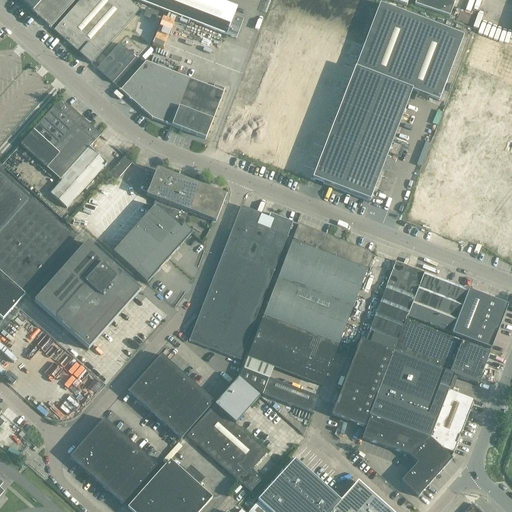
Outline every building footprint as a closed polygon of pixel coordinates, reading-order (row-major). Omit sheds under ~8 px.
[(19,0),(50,27),(74,0),(19,0)] [(80,0),(53,30),(81,55),(91,64),(139,11),(126,0),(80,0)] [(237,7),(219,0),(134,0),(135,0),(227,35),(226,36),(236,39),(243,21),(233,17),(237,7)] [(297,0),(277,0),(274,10),(298,20),(305,3),(297,0)] [(362,0),(348,0),(344,12),(368,21),(375,4),(362,0)] [(416,0),(414,5),(449,17),(455,0),(416,0)] [(364,47),(311,181),(369,203),(414,87),(440,98),(464,37),(380,4),(364,47)] [(154,21),(157,14),(146,10),(144,17),(154,21)] [(273,10),(266,27),(291,36),(297,19),(273,10)] [(342,16),(336,32),(360,41),(366,25),(342,16)] [(161,18),(154,46),(165,49),(172,21),(161,18)] [(265,28),(259,45),(283,54),(290,38),(265,28)] [(335,34),(329,51),(353,60),(360,43),(335,34)] [(110,54),(97,70),(112,84),(126,68),(135,59),(119,45),(111,54),(110,54)] [(257,47),(251,64),(275,74),(281,57),(257,47)] [(328,53),(322,70),(346,79),(352,62),(328,53)] [(152,119),(189,133),(204,139),(222,93),(145,63),(120,91),(152,119)] [(249,66),(242,82),(266,92),(273,75),(249,66)] [(320,71),(314,88),(338,97),(345,80),(320,71)] [(242,84),(236,101),(260,110),(266,93),(242,84)] [(313,90),(307,107),(332,116),(338,99),(313,90)] [(59,102),(54,107),(59,112),(64,106),(59,102)] [(236,103),(230,120),(254,130),(260,113),(236,103)] [(107,164),(95,154),(89,148),(93,143),(100,136),(100,135),(95,131),(92,128),(66,105),(66,104),(64,106),(59,112),(54,107),(25,139),(26,139),(20,145),(46,169),(60,180),(61,181),(58,186),(50,194),(67,209),(107,164)] [(495,209),(511,165),(511,124),(460,104),(441,152),(458,159),(446,190),(472,200),(495,209)] [(307,109),(301,126),(325,135),(331,118),(307,109)] [(229,123),(222,140),(247,149),(253,132),(229,123)] [(300,127),(294,144),(318,153),(325,136),(300,127)] [(293,146),(287,163),(311,172),(317,155),(293,146)] [(134,167),(134,166),(135,163),(133,162),(131,162),(130,161),(128,160),(124,157),(108,175),(116,182),(130,165),(134,167)] [(188,213),(215,223),(226,197),(198,187),(156,170),(155,174),(146,197),(155,201),(153,206),(155,207),(113,254),(147,284),(192,235),(183,226),(188,213)] [(0,318),(1,319),(75,238),(0,171),(0,318)] [(240,361),(290,230),(291,230),(292,227),(291,226),(292,223),(292,222),(272,215),(270,214),(265,228),(257,225),(261,215),(241,207),(237,217),(211,285),(189,342),(240,361)] [(374,254),(298,225),(293,239),(295,240),(294,243),(292,242),(263,316),(338,345),(374,254)] [(34,303),(88,351),(140,293),(86,245),(34,303)] [(423,273),(395,262),(365,342),(360,341),(358,348),(390,360),(404,321),(406,317),(423,273)] [(468,290),(423,273),(406,317),(451,334),(468,290)] [(480,320),(484,309),(488,298),(468,290),(451,334),(472,342),(476,331),(480,320)] [(503,317),(507,306),(488,298),(484,309),(503,317)] [(503,317),(484,309),(480,320),(499,327),(503,317)] [(322,387),(337,349),(262,320),(247,358),(322,387)] [(499,327),(480,320),(476,331),(495,338),(499,327)] [(488,353),(404,321),(390,360),(368,417),(369,418),(429,439),(430,437),(448,390),(439,387),(444,372),(476,385),(488,353)] [(6,327),(0,334),(0,336),(11,344),(13,340),(18,344),(22,339),(6,327)] [(491,349),(495,338),(476,331),(472,342),(491,349)] [(390,360),(358,348),(332,415),(364,428),(368,417),(390,360)] [(161,355),(128,393),(180,440),(214,402),(161,355)] [(318,398),(268,379),(243,369),(240,378),(262,396),(299,410),(297,415),(309,420),(311,415),(318,398)] [(214,406),(187,436),(249,492),(259,482),(248,473),(266,454),(235,425),(259,397),(238,379),(214,406)] [(442,449),(453,453),(473,400),(448,390),(430,437),(442,449)] [(417,464),(400,482),(418,498),(452,460),(429,439),(369,418),(361,439),(409,457),(417,464)] [(104,420),(70,457),(123,504),(156,467),(104,420)] [(130,511),(199,511),(211,499),(170,460),(127,508),(130,511)] [(257,502),(247,511),(388,511),(357,484),(341,502),(294,460),(257,502)]
